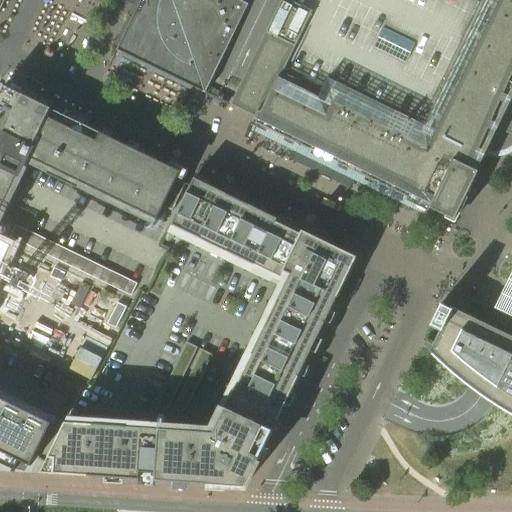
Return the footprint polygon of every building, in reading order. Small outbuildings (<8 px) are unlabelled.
[(205,94),(213,76),(248,5),(238,0),(140,0),(115,50),(205,94)] [(213,76),(238,88),(230,105),(431,203),(429,208),(454,220),(477,172),(474,170),(483,150),(486,151),(489,152),(491,153),(494,153),(497,153),(500,152),(502,152),(505,151),(508,150),(510,148),(511,146),(511,0),(250,0),(248,5),(213,76)] [(0,211),(2,206),(18,175),(26,157),(156,220),(176,180),(180,172),(3,86),(0,92),(0,211)] [(65,420),(40,473),(244,487),(298,377),(309,353),(356,257),(193,178),(190,186),(171,225),(281,279),(257,327),(245,351),(207,430),(65,420)] [(15,225),(9,237),(18,241),(24,229),(15,225)] [(24,229),(18,241),(26,245),(32,233),(24,229)] [(32,233),(26,245),(34,249),(40,237),(32,233)] [(40,237),(34,249),(42,253),(48,241),(40,237)] [(0,240),(0,266),(10,245),(0,240)] [(48,241),(42,253),(50,257),(56,245),(48,241)] [(56,245),(50,257),(58,261),(64,249),(56,245)] [(64,249),(58,261),(67,265),(72,253),(64,249)] [(72,253),(67,265),(75,269),(80,256),(72,253)] [(80,256),(75,269),(83,273),(89,260),(80,256)] [(89,260),(83,273),(91,277),(97,264),(89,260)] [(97,264),(91,277),(99,280),(105,268),(97,264)] [(105,268),(99,280),(107,284),(112,272),(105,268)] [(112,272),(107,284),(115,288),(121,276),(112,272)] [(121,276),(115,288),(123,292),(129,280),(121,276)] [(129,280),(123,292),(131,296),(137,284),(129,280)] [(511,337),(443,304),(441,303),(429,327),(438,331),(438,332),(429,351),(436,358),(443,365),(451,372),(458,378),(466,384),(467,385),(469,387),(477,392),(485,398),(493,404),(495,405),(496,406),(505,411),(511,415),(511,337)] [(125,309),(117,304),(107,324),(115,328),(125,309)] [(196,349),(185,344),(153,410),(165,411),(196,349)] [(210,356),(200,351),(171,411),(183,412),(210,356)] [(0,463),(14,470),(19,461),(30,466),(51,423),(0,397),(0,463)]
